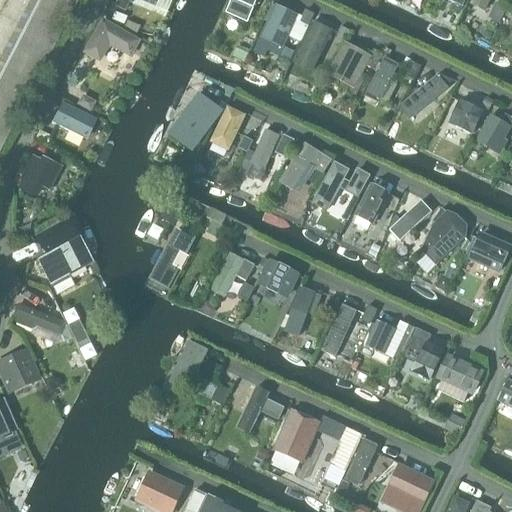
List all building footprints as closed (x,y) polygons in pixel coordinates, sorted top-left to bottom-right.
[(132,0),(152,8),(155,0),(116,0),(113,8),(123,12),(127,3),(130,4),(132,0)] [(254,8),(257,1),(257,0),(232,0),(227,11),(226,13),(247,23),(248,21),(254,8)] [(487,12),(492,0),(474,0),(472,4),(487,12)] [(268,23),(261,39),(271,44),(283,49),(284,48),(289,37),(300,43),(308,27),(300,22),(302,18),(298,16),(276,6),(272,5),(265,21),(268,23)] [(308,27),(314,15),(305,11),(302,18),(300,22),(308,27)] [(511,33),(511,12),(503,18),(511,33)] [(128,61),(138,42),(101,21),(81,56),(97,65),(107,49),(128,61)] [(313,73),(334,31),(313,21),(293,63),(302,70),(313,73)] [(135,37),(139,27),(126,22),(122,31),(135,37)] [(346,40),(350,32),(341,27),(337,35),(346,40)] [(271,44),(261,39),(254,54),(265,58),(271,44)] [(345,46),(328,76),(342,83),(339,88),(356,97),(364,81),(361,80),(363,76),(367,68),(375,72),(384,54),(376,50),(372,57),(349,45),(346,43),(345,46)] [(241,48),(236,59),(244,62),(249,52),(241,48)] [(284,48),(283,49),(279,58),(290,63),(294,53),(284,48)] [(397,86),(401,78),(395,75),(401,64),(387,57),(365,98),(379,105),(391,83),(397,86)] [(410,123),(450,90),(439,76),(399,109),(410,123)] [(316,97),(319,89),(314,87),(310,94),(316,97)] [(211,101),(200,93),(167,135),(182,147),(200,123),(210,131),(225,112),(215,104),(206,116),(202,113),(211,101)] [(77,105),(89,112),(94,104),(82,97),(77,105)] [(348,102),(343,113),(351,117),(357,106),(348,102)] [(61,103),(51,123),(85,141),(95,121),(61,103)] [(457,112),(450,128),(458,132),(474,139),(484,114),(481,113),(465,106),(460,104),(457,112)] [(229,155),(246,118),(227,110),(210,146),(229,155)] [(511,117),(507,115),(502,122),(492,116),(476,142),(498,155),(511,131),(511,117)] [(47,146),(50,138),(39,132),(35,140),(47,146)] [(251,165),(251,166),(265,173),(280,140),(265,133),(251,164),(251,165)] [(294,141),(284,136),(275,153),(285,158),(294,141)] [(252,141),(244,137),(239,148),(247,152),(252,141)] [(324,176),(333,162),(306,144),(280,184),(293,193),(310,167),(324,176)] [(37,162),(26,156),(15,176),(13,176),(10,187),(17,189),(16,192),(30,199),(36,198),(40,189),(48,193),(60,169),(39,158),(37,162)] [(350,184),(345,181),(350,171),(336,163),(312,206),(327,214),(340,190),(359,200),(371,177),(358,170),(350,184)] [(371,185),(354,217),(373,226),(389,194),(371,185)] [(172,197),(163,213),(177,220),(185,204),(172,197)] [(401,243),(433,214),(423,202),(401,222),(397,217),(390,228),(392,231),(391,232),(401,243)] [(212,222),(222,227),(227,217),(212,209),(206,219),(212,222)] [(424,254),(418,265),(429,276),(438,268),(467,240),(469,227),(459,217),(449,213),(448,214),(443,209),(433,224),(435,226),(423,253),(424,254)] [(66,220),(32,238),(43,259),(35,263),(50,290),(53,298),(72,288),(68,281),(67,278),(85,269),(70,241),(76,238),(66,220)] [(222,227),(212,222),(206,234),(216,239),(222,227)] [(24,248),(30,235),(18,230),(13,243),(24,248)] [(177,231),(150,283),(165,291),(194,238),(177,231)] [(474,239),(466,258),(469,259),(468,261),(501,275),(511,248),(511,247),(481,234),(479,240),(474,239)] [(230,254),(210,292),(225,300),(237,278),(246,282),(254,267),(246,263),(230,254)] [(262,274),(269,261),(264,258),(257,271),(262,274)] [(272,264),(256,296),(281,309),(297,276),(272,264)] [(435,288),(447,294),(453,282),(440,276),(435,288)] [(315,317),(322,297),(302,289),(285,334),(299,340),(309,315),(315,317)] [(335,314),(339,301),(331,297),(326,310),(335,314)] [(60,338),(65,325),(16,306),(11,319),(13,320),(14,326),(31,332),(35,329),(60,338)] [(243,323),(250,307),(246,306),(239,321),(243,323)] [(336,360),(357,313),(343,307),(322,354),(336,360)] [(370,326),(377,311),(368,307),(361,322),(370,326)] [(384,372),(391,356),(379,350),(389,330),(378,324),(361,362),(384,372)] [(425,333),(417,329),(403,359),(416,365),(412,373),(431,382),(444,353),(420,342),(425,333)] [(205,358),(208,352),(189,343),(169,384),(182,390),(190,374),(196,377),(205,358)] [(0,384),(6,397),(40,380),(25,350),(0,362),(0,384)] [(475,400),(487,374),(449,356),(438,382),(475,400)] [(220,368),(210,363),(202,377),(213,382),(220,368)] [(43,380),(48,393),(59,388),(54,376),(43,380)] [(511,384),(507,382),(496,404),(511,412),(511,384)] [(212,401),(223,407),(230,391),(219,386),(212,401)] [(279,423),(285,411),(267,402),(270,395),(257,389),(237,431),(250,437),(261,415),(279,423)] [(0,406),(0,438),(7,436),(10,445),(18,441),(15,433),(3,405),(0,406)] [(303,466),(321,425),(292,412),(273,453),(303,466)] [(453,416),(449,426),(447,431),(449,432),(448,435),(458,439),(463,425),(465,421),(453,416)] [(347,429),(329,465),(346,472),(363,437),(347,429)] [(263,463),(268,452),(260,449),(255,459),(263,463)] [(399,466),(387,490),(423,508),(435,484),(399,466)] [(155,511),(176,511),(186,490),(150,474),(137,504),(155,511)] [(344,496),(349,485),(342,481),(337,493),(344,496)] [(199,492),(189,511),(241,511),(207,496),(199,492)] [(465,511),(469,504),(455,498),(449,511),(465,511)]
